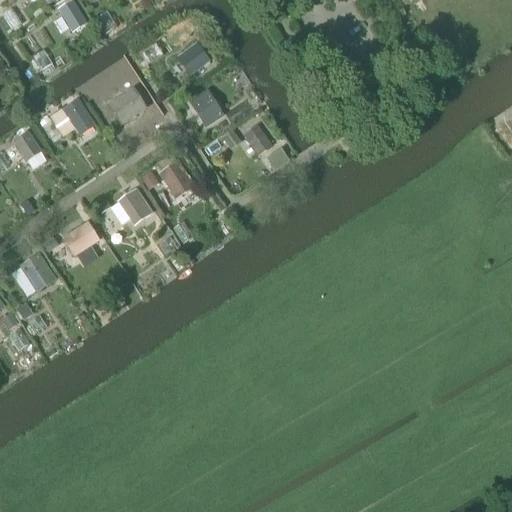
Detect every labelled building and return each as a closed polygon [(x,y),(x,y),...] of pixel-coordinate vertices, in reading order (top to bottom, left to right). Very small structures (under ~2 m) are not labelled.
[(71,1),(57,11),(72,35),(86,25),(71,1)] [(196,44),(176,59),(190,77),(210,63),(196,44)] [(120,127),(146,110),(132,89),(106,106),(120,127)] [(187,104),(197,118),(200,116),(208,128),(224,117),(206,91),(187,104)] [(62,111),(79,137),(94,127),(78,101),(62,111)] [(272,147),(257,126),(242,136),(257,158),(272,147)] [(41,154),(28,133),(12,143),(25,164),(41,154)] [(158,174),(175,202),(194,190),(178,163),(158,174)] [(152,215),(136,190),(116,203),(133,228),(152,215)] [(33,212),(27,202),(20,206),(26,216),(33,212)] [(87,223),(61,239),(73,259),(99,243),(87,223)] [(19,268),(35,294),(55,281),(39,255),(19,268)] [(9,315),(3,320),(9,330),(16,325),(9,315)]
